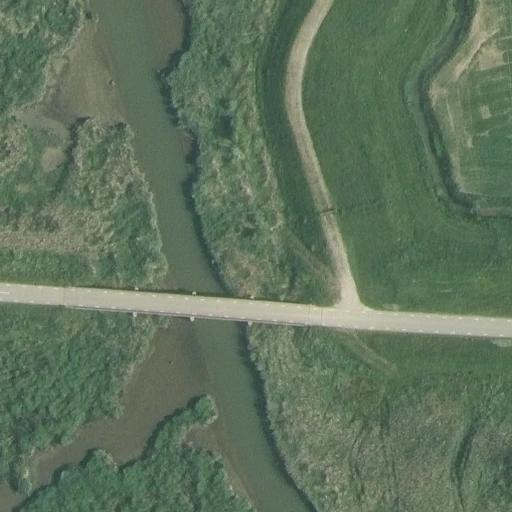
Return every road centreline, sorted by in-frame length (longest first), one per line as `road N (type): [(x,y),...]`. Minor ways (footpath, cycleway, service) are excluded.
road 1 (unclassified): [(71,300),(511,324)]
road 2 (track): [(357,315),(292,95),(303,38),(324,0)]
